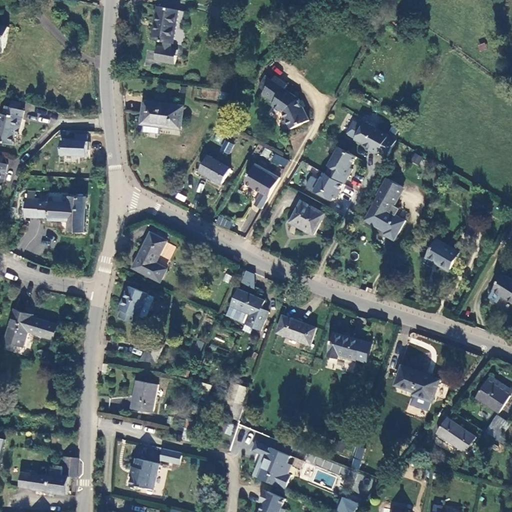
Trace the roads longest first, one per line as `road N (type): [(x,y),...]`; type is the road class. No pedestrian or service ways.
road 1 (residential): [(118,193),(315,288),(511,354)]
road 2 (tertiary): [(84,511),(85,423),(102,295)]
road 3 (tertiary): [(118,193),(106,82),(112,0)]
